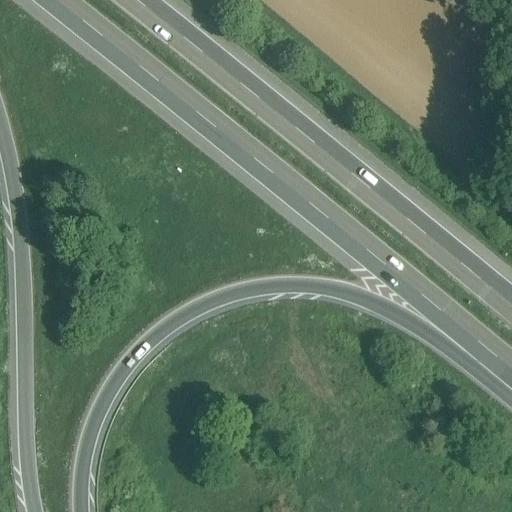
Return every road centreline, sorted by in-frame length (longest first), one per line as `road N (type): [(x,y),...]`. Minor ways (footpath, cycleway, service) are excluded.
road 1 (motorway): [(93,511),(100,425),(122,380),(184,317),(253,286),(307,284),(354,294),(414,320),(511,386)]
road 2 (motorway): [(66,0),(511,367)]
road 3 (motorway): [(511,310),(120,0)]
road 4 (motorway): [(0,105),(22,230),(46,511)]
